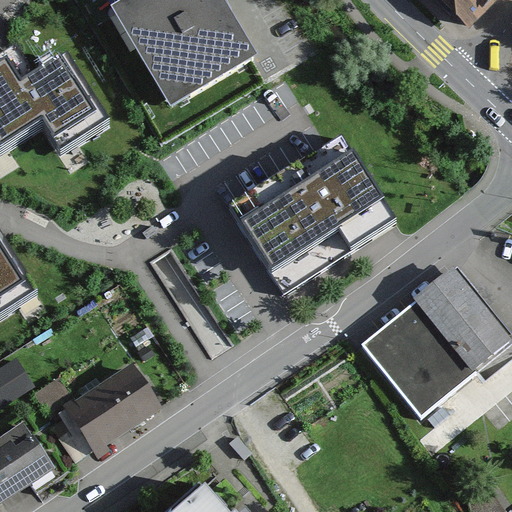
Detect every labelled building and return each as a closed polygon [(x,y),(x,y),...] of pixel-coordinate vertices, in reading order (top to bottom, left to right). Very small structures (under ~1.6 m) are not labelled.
[(207,0),(127,0),(103,14),(160,117),(246,70),(207,0)] [(428,0),(469,35),(498,0),(428,0)] [(34,53),(0,75),(0,139),(26,122),(55,165),(122,120),(92,77),(63,96),(34,53)] [(396,226),(355,160),(241,231),(283,297),(396,226)] [(0,319),(53,283),(24,240),(0,255),(0,319)] [(511,346),(457,278),(363,353),(422,426),(511,354),(511,346)] [(18,360),(0,372),(0,406),(3,411),(37,388),(18,360)] [(132,372),(65,414),(93,458),(159,416),(132,372)] [(0,507),(47,475),(20,437),(0,450),(0,507)] [(492,487),(469,508),(472,511),(505,511),(510,508),(492,487)] [(179,511),(209,511),(197,498),(179,511)]
